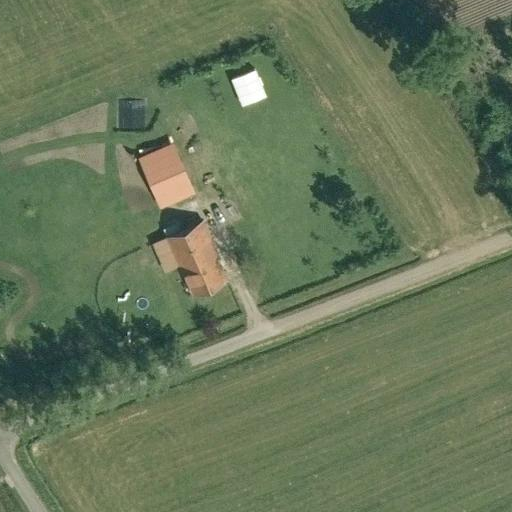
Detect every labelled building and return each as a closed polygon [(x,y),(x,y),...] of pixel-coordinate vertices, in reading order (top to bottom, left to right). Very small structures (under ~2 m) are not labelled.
[(253,90),(261,87),(254,69),(232,77),(243,104),(256,99),(253,90)] [(139,235),(168,221),(139,161),(110,175),(139,235)] [(253,165),(201,188),(210,207),(262,185),(253,165)] [(226,279),(217,259),(219,258),(202,220),(167,236),(183,274),(184,273),(193,293),(226,279)] [(153,253),(156,272),(168,269),(164,251),(153,253)]
